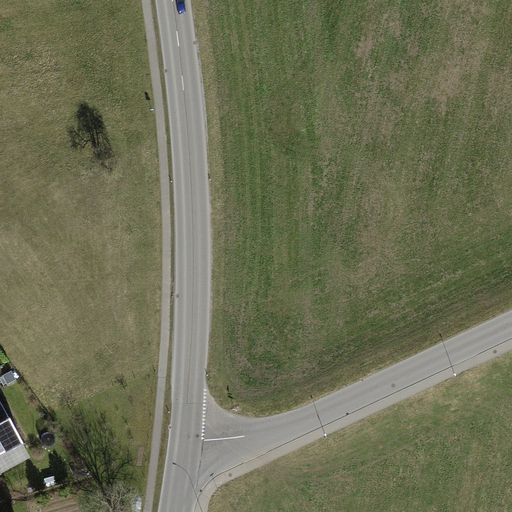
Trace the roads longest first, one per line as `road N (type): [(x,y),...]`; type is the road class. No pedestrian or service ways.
road 1 (tertiary): [(185,441),(192,213),(171,0)]
road 2 (residential): [(511,324),(298,422),(185,441)]
